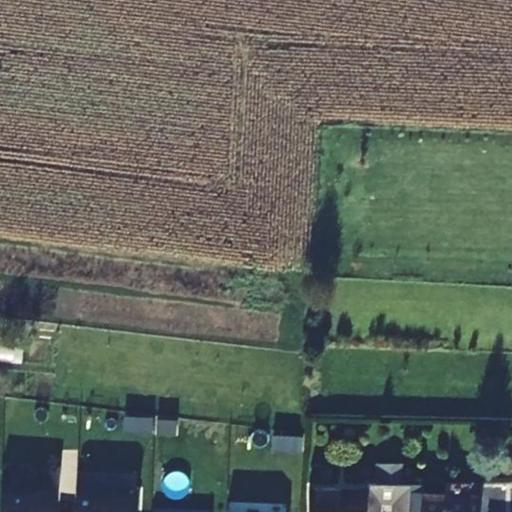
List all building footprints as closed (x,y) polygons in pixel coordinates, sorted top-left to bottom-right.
[(402,478),(402,460),(375,460),(375,478),(402,478)] [(35,484),(3,482),(1,511),(56,511),(58,490),(34,489),(35,484)] [(443,511),(444,495),(444,483),(410,484),(408,511),(443,511)] [(391,511),(408,511),(410,484),(367,485),(366,491),(365,511),(380,511),(381,498),(393,499),(391,511)] [(365,511),(366,491),(309,488),(308,511),(365,511)] [(107,490),(78,489),(77,511),(137,511),(138,495),(107,493),(107,490)] [(443,511),(479,511),(480,495),(444,495),(443,511)]
